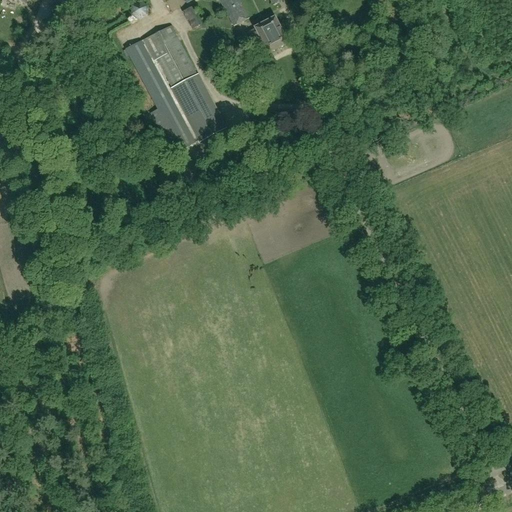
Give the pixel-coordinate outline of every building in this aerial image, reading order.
[(238,0),(218,0),(233,27),(249,19),(238,0)] [(131,6),(130,16),(139,21),(148,16),(148,7),(139,1),(131,6)] [(198,35),(209,30),(199,9),(188,14),(198,35)] [(260,42),(267,55),(288,45),(275,19),(254,29),(255,30),(248,34),(253,45),(260,42)] [(172,27),(143,42),(154,62),(158,60),(202,142),(227,129),(204,86),(172,27)] [(195,144),(141,43),(125,51),(157,111),(151,114),(173,155),(195,144)]
